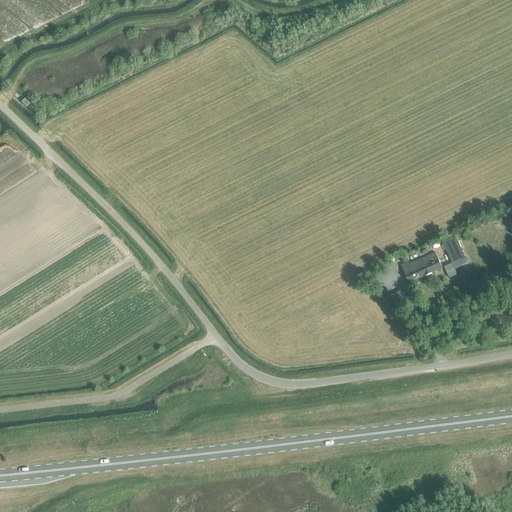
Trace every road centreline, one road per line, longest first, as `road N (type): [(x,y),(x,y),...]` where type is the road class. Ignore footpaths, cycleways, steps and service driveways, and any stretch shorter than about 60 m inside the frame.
road 1 (unclassified): [(511,353),(297,384),(249,372),(114,215),(0,105)]
road 2 (primary): [(0,475),(511,416)]
road 3 (unknown): [(0,104),(30,64),(115,28),(184,14),(204,0)]
